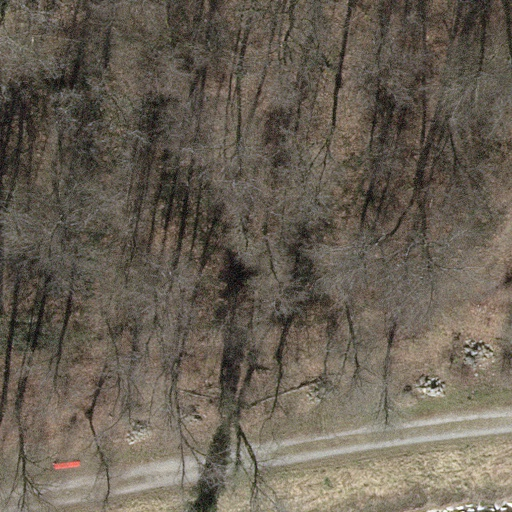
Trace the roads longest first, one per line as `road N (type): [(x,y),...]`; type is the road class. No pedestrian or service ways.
road 1 (track): [(0,357),(365,314),(453,284),(511,225)]
road 2 (track): [(511,420),(0,499)]
